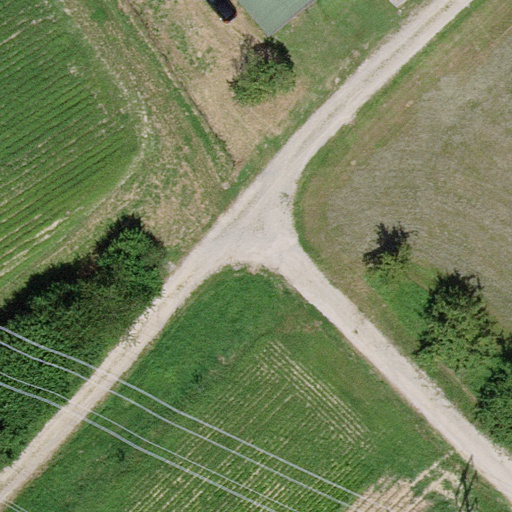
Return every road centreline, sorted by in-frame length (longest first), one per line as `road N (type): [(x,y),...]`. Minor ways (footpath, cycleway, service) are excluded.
road 1 (track): [(0,479),(475,0)]
road 2 (track): [(511,492),(243,235)]
